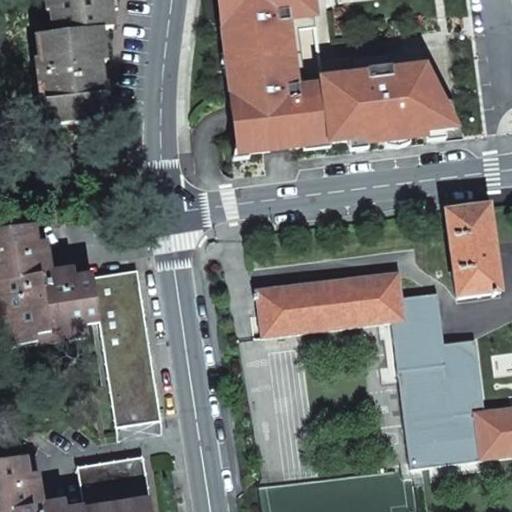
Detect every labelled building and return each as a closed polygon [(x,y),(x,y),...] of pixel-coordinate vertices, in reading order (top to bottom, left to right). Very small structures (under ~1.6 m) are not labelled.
[(46,0),(47,4),(52,4),(56,36),(39,38),(43,73),(38,74),(40,88),(45,87),(50,127),(108,120),(97,32),(114,30),(110,0),(46,0)] [(221,0),(242,154),(238,155),(239,162),(244,161),(244,159),(456,132),(428,73),(394,77),(392,57),(365,60),(367,72),(354,73),(355,82),(325,85),(324,77),(297,81),(294,65),(306,63),(304,49),(292,50),(290,35),(319,32),(314,0),(221,0)] [(445,213),(457,299),(491,295),(491,297),(495,297),(495,295),(500,294),(489,207),(445,213)] [(15,341),(37,338),(51,336),(52,343),(75,340),(73,327),(87,325),(102,323),(117,421),(153,417),(132,274),(78,282),(78,280),(66,282),(65,274),(52,276),(49,255),(42,256),(40,245),(37,245),(35,228),(0,232),(0,302),(1,303),(3,316),(0,316),(0,337),(0,338),(14,336),(15,341)] [(48,244),(40,245),(42,256),(49,255),(48,244)] [(77,273),(65,274),(66,282),(78,280),(77,273)] [(140,273),(132,274),(153,417),(117,421),(118,430),(162,423),(140,273)] [(262,339),(391,322),(404,321),(439,316),(436,297),(401,301),(398,275),(256,293),(256,295),(252,296),(253,301),(257,301),(262,339)] [(404,321),(391,322),(395,353),(443,347),(439,316),(404,321)] [(73,327),(75,340),(89,338),(87,325),(73,327)] [(38,346),(37,338),(15,341),(14,336),(0,338),(2,351),(38,346)] [(443,347),(395,353),(409,470),(426,468),(421,423),(472,417),(478,462),(511,457),(511,409),(484,413),(474,343),(443,347)] [(421,423),(426,468),(478,462),(472,417),(421,423)] [(154,511),(146,460),(80,469),(86,511),(76,511),(68,511),(64,511),(57,511),(56,507),(43,509),(40,488),(33,489),(31,477),(29,477),(26,460),(0,463),(0,511),(154,511)] [(38,476),(31,477),(33,489),(40,488),(38,476)]
